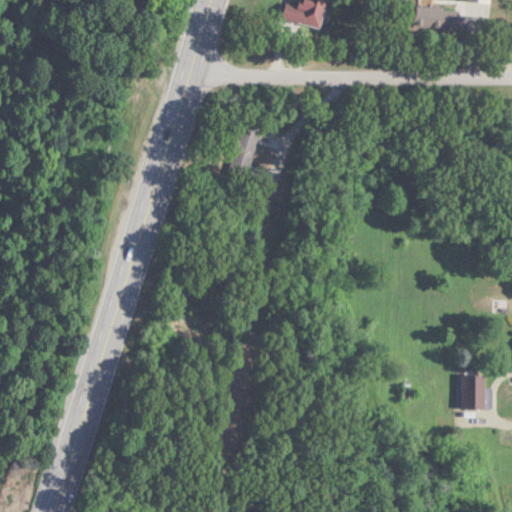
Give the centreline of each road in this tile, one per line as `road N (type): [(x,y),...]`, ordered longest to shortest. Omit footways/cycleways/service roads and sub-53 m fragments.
road 1 (secondary): [(52,511),(210,0)]
road 2 (residential): [(511,78),(189,74)]
